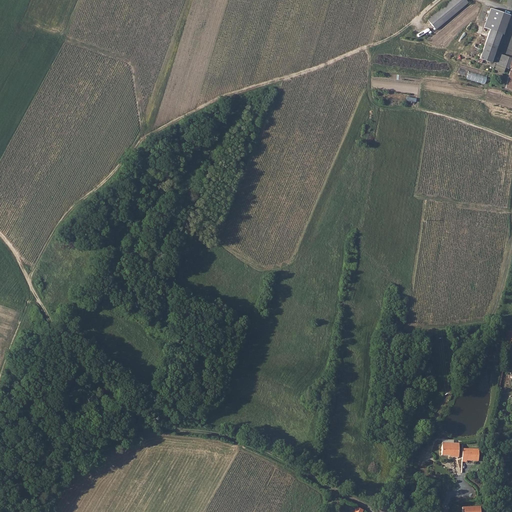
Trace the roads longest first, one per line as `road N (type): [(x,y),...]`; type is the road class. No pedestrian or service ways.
road 1 (track): [(438,0),(394,36),(194,110),(143,139),(69,208),(28,279),(0,233)]
road 2 (unclassified): [(376,511),(262,448),(142,419),(71,359),(28,279)]
road 3 (track): [(368,48),(369,92),(379,107),(445,115),(511,138)]
road 4 (track): [(511,243),(486,319),(435,326)]
